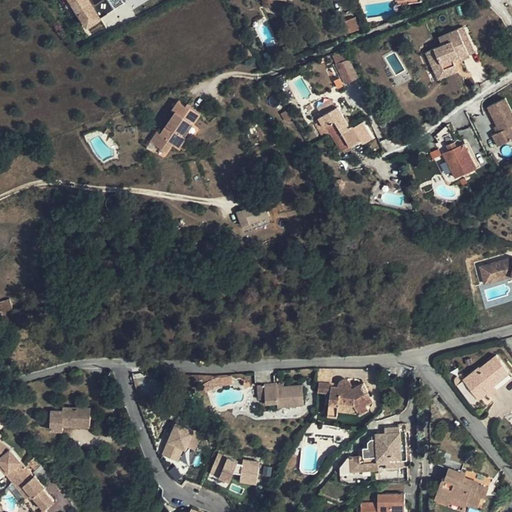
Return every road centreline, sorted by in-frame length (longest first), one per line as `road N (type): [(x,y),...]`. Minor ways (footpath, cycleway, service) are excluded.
road 1 (residential): [(0,385),(80,365),(205,368),(416,354)]
road 2 (residential): [(463,0),(274,74),(227,77),(204,89)]
road 3 (residential): [(0,198),(52,182),(229,207)]
road 4 (residential): [(511,474),(416,354)]
